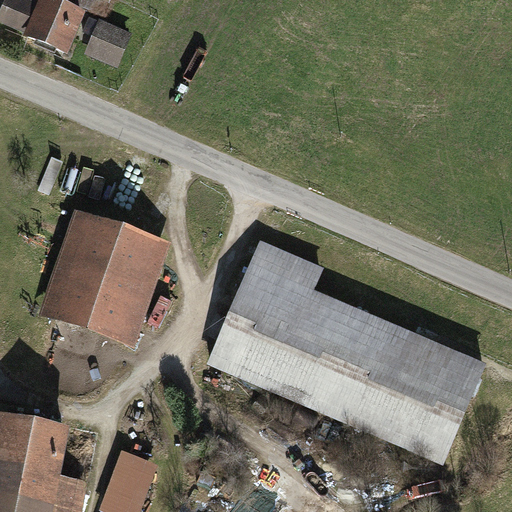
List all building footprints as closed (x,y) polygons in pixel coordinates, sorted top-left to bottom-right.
[(34,0),(32,5),(19,0),(7,0),(0,18),(0,22),(27,34),(23,45),(66,63),(85,16),(47,0),(34,0)] [(111,0),(80,0),(107,11),(111,0)] [(115,29),(98,22),(85,51),(121,67),(139,25),(120,17),(115,29)] [(170,248),(73,216),(38,322),(135,354),(170,248)] [(324,276),(259,248),(207,371),(441,470),(484,368),(315,297),(324,276)] [(62,436),(0,423),(0,511),(78,511),(83,491),(53,484),(62,436)] [(147,511),(161,474),(122,459),(101,511),(147,511)]
